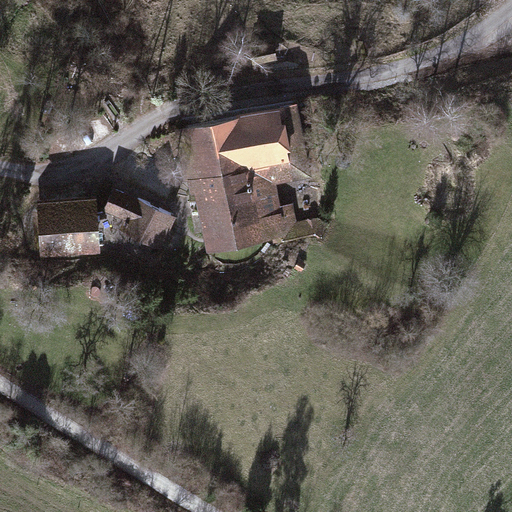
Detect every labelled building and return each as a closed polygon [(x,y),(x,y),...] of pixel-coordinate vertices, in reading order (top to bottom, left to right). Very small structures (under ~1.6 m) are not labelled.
[(252,64),(277,59),(273,42),(249,47),(252,64)] [(190,176),(207,249),(283,234),(272,178),(310,169),(296,95),(175,124),(183,178),(190,176)] [(161,246),(178,211),(113,181),(101,207),(126,218),(121,228),(161,246)] [(92,190),(32,196),(38,253),(98,247),(92,190)] [(105,277),(96,293),(118,306),(127,290),(105,277)]
